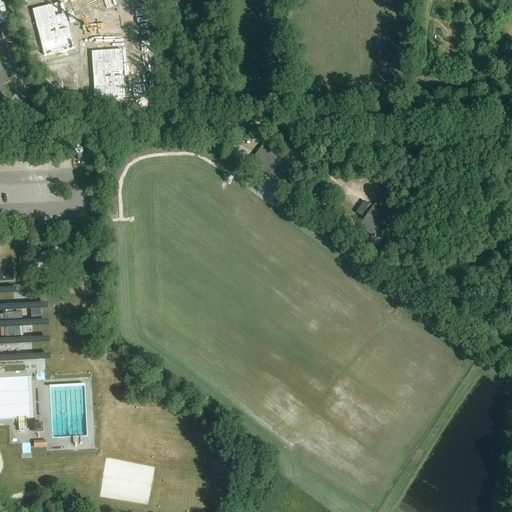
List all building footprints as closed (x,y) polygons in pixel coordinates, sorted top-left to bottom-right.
[(2,0),(0,0),(0,25),(8,24),(2,0)] [(0,93),(2,93),(1,87),(9,83),(0,63),(0,93)] [(264,144),(257,153),(250,162),(287,189),(293,180),(289,178),(290,177),(287,175),(291,171),(279,162),(282,158),(264,144)] [(342,193),(325,181),(319,190),(337,201),(342,193)] [(375,205),(373,208),(365,203),(356,215),(364,221),(359,229),(375,240),(392,215),(375,205)] [(22,313),(14,314),(4,314),(6,344),(23,343),(22,313)]
